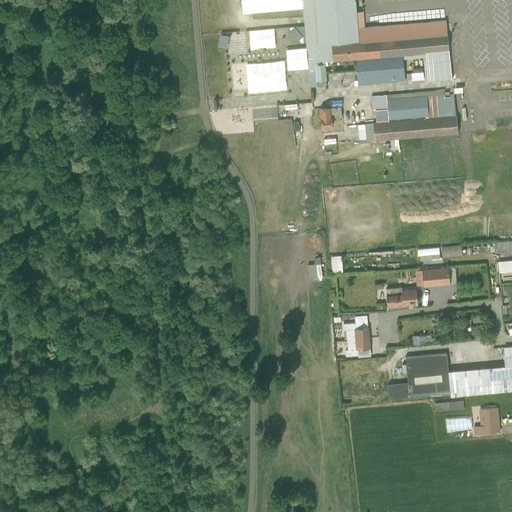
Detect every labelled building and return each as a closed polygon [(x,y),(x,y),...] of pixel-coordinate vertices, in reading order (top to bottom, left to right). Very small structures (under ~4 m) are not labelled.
[(302,0),(308,71),(316,70),(317,80),(318,80),(318,88),(326,88),(325,80),(326,80),(325,65),(327,65),(327,61),(334,60),(334,61),(355,59),(358,85),(405,81),(403,55),(404,55),(404,59),(423,57),(425,80),(428,80),(428,81),(450,79),(445,20),(365,28),(363,10),(356,11),(355,0),(302,0)] [(412,80),(423,79),(423,71),(411,72),(412,80)] [(375,140),(375,141),(457,133),(453,93),(445,94),(445,89),(386,94),(387,96),(361,97),(363,118),(375,117),(374,101),(382,101),(383,109),(382,109),(383,121),(373,122),(373,123),(365,124),(366,140),(375,140)] [(329,133),(343,131),(341,107),(330,108),(330,106),(320,107),(320,118),(322,118),(324,140),(330,140),(329,133)] [(494,252),(511,250),(511,240),(493,241),(494,252)] [(436,246),(415,249),(416,254),(437,251),(436,246)] [(443,257),(461,255),(461,246),(442,247),(443,257)] [(341,254),(331,255),(332,272),(342,272),(341,254)] [(511,259),(498,261),(499,272),(511,270),(511,259)] [(423,286),(450,283),(448,266),(422,268),(422,269),(415,270),(416,285),(423,284),(423,286)] [(503,294),(511,293),(511,284),(503,286),(503,294)] [(388,307),(418,304),(416,287),(402,289),(402,286),(386,288),(388,307)] [(346,338),(346,339),(369,338),(368,327),(366,315),(354,315),(355,322),(343,323),(344,338),(346,338)] [(413,344),(435,342),(435,338),(431,338),(431,334),(413,335),(413,344)] [(369,348),(370,348),(369,338),(346,339),(348,349),(346,350),(346,355),(358,354),(358,358),(370,357),(369,348)] [(387,384),(389,399),(450,392),(450,396),(511,389),(511,345),(503,346),(504,356),(505,365),(448,370),(446,351),(405,356),(406,363),(402,364),(402,371),(407,371),(408,382),(387,384)] [(435,410),(463,408),(463,400),(434,402),(435,410)] [(474,434),(500,431),(497,406),(478,408),(480,424),(473,425),(474,434)]
